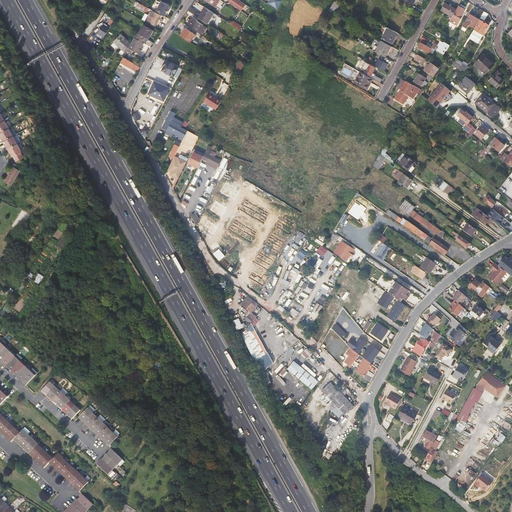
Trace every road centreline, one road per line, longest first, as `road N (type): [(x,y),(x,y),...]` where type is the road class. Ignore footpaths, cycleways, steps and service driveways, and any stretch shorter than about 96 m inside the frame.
road 1 (motorway): [(309,511),(25,0)]
road 2 (motorway): [(7,0),(290,511)]
road 3 (track): [(367,403),(282,315),(213,265),(181,212)]
road 4 (residential): [(181,212),(125,110),(187,2)]
road 5 (residential): [(507,240),(431,296),(367,403)]
road 6 (unclassified): [(471,511),(373,429),(367,403)]
road 7 (residential): [(95,451),(0,369)]
